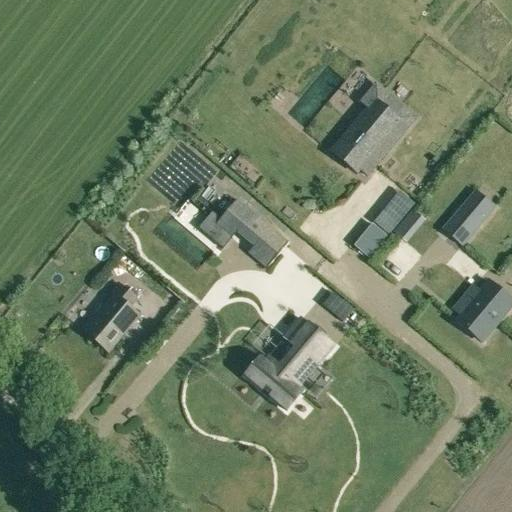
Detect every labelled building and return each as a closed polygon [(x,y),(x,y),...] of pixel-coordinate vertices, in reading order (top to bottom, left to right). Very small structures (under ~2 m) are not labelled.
[(359,171),(367,177),(396,142),(389,135),(408,112),(383,92),(332,153),(356,174),(359,171)] [(494,208),(475,192),(443,231),(462,246),(494,208)] [(230,237),(236,230),(254,245),(248,253),(266,268),(287,244),(237,201),(216,225),(230,237)] [(354,246),(366,256),(384,235),(371,225),(354,246)] [(243,336),(267,313),(236,281),(212,304),(243,336)] [(456,321),(481,342),(511,305),(511,301),(488,282),(479,293),(473,288),(454,310),(460,316),(456,321)] [(84,331),(109,352),(140,316),(128,306),(135,298),(117,283),(110,291),(114,295),(84,331)] [(332,353),(297,326),(281,346),(292,355),(275,377),(264,368),(261,372),(257,369),(244,385),(286,419),(299,402),(295,399),(332,353)] [(372,380),(387,385),(390,374),(376,370),(372,380)]
